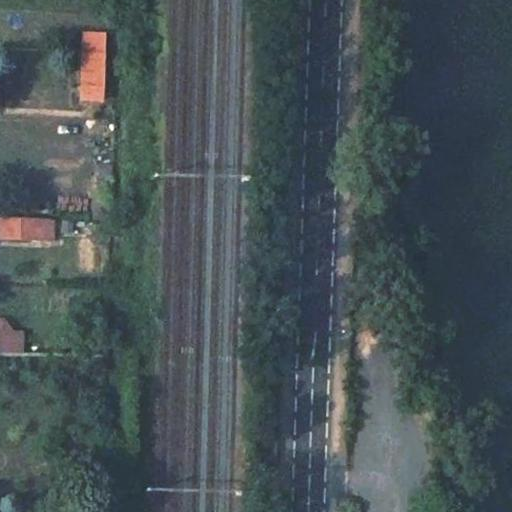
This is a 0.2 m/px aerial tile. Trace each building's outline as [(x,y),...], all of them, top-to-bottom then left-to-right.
[(83,34),(82,55),(102,55),(103,34),(83,34)] [(81,80),(81,99),(101,100),(101,81),(102,55),(82,55),(81,80)] [(97,165),(97,192),(108,193),(109,166),(97,165)] [(93,192),(92,218),(107,219),(108,193),(93,192)] [(0,217),(0,237),(20,238),(20,219),(0,217)] [(92,322),(91,353),(105,353),(107,322),(92,322)] [(0,330),(0,352),(18,353),(18,331),(0,330)]
